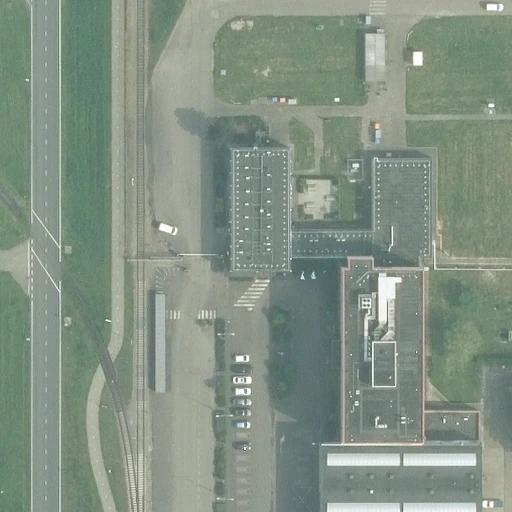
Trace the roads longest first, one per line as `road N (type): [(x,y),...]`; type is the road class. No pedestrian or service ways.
road 1 (unclassified): [(45,511),(45,0)]
road 2 (unclassified): [(201,272),(187,316),(186,511)]
